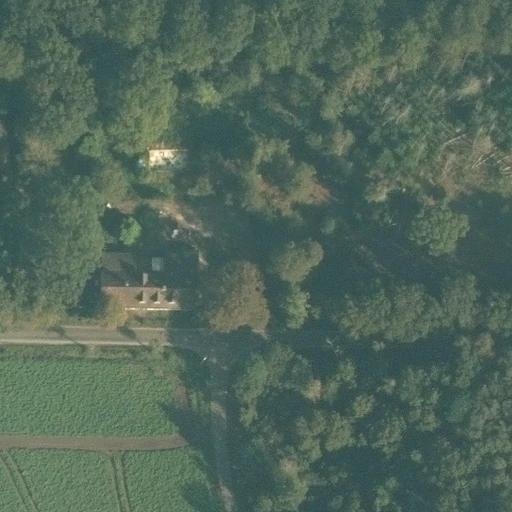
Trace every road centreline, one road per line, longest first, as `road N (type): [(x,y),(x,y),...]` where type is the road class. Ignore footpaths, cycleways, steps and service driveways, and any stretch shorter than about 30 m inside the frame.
road 1 (unclassified): [(207,321),(511,325)]
road 2 (unclassified): [(207,321),(0,319)]
road 3 (unclassified): [(237,511),(207,321)]
